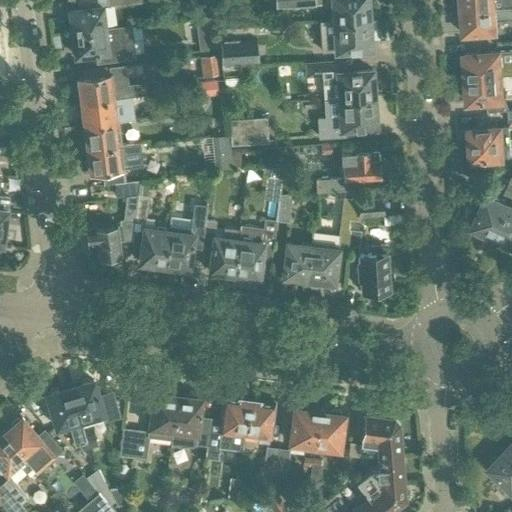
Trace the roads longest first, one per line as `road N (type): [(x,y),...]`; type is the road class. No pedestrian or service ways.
road 1 (residential): [(422,352),(359,353),(34,312)]
road 2 (residential): [(34,312),(51,263),(22,0)]
road 3 (residential): [(439,314),(411,0)]
road 4 (residential): [(449,511),(445,379)]
